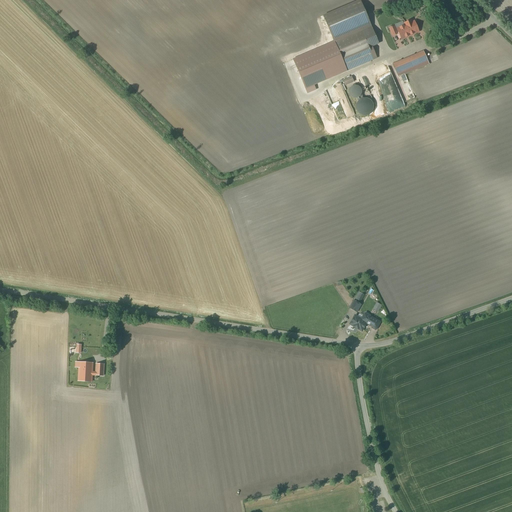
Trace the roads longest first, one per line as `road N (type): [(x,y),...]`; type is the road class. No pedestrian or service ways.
road 1 (unclassified): [(356,345),(0,289)]
road 2 (unclassified): [(394,511),(373,456),(356,345)]
road 3 (unclassified): [(511,298),(394,340),(356,345)]
